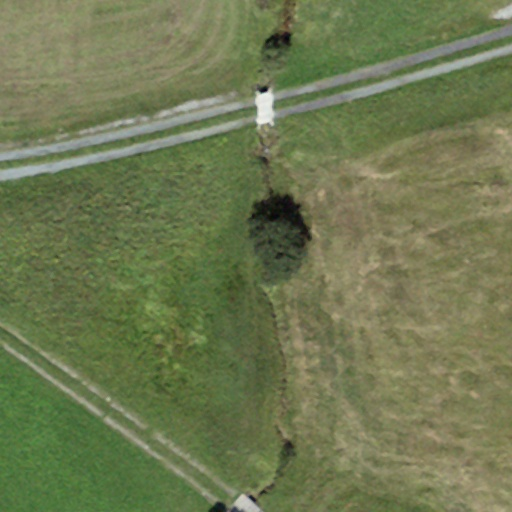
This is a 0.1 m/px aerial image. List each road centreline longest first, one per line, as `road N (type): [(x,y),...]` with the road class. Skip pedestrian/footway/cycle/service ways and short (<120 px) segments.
road 1 (track): [(0,161),(120,139),(511,34)]
road 2 (track): [(0,327),(244,511)]
